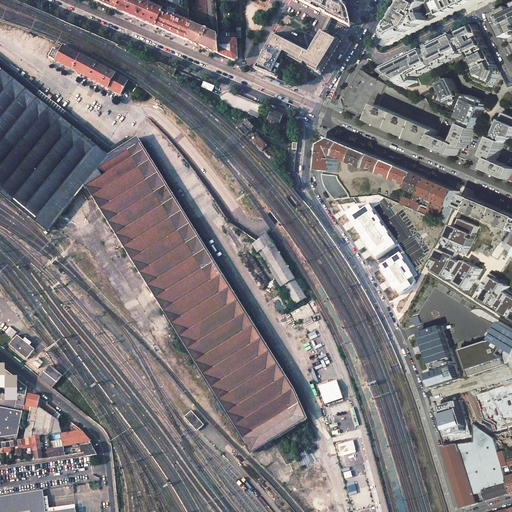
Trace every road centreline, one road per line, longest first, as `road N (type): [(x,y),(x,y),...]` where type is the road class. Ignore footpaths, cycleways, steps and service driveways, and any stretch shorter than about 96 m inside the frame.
road 1 (secondary): [(311,117),(309,188),(399,337),(422,397)]
road 2 (primary): [(37,0),(311,117)]
road 3 (unclassified): [(0,353),(103,441),(112,511)]
road 4 (primary): [(328,124),(511,203)]
road 5 (residential): [(358,45),(383,59),(482,12)]
road 6 (secondary): [(422,397),(458,511)]
